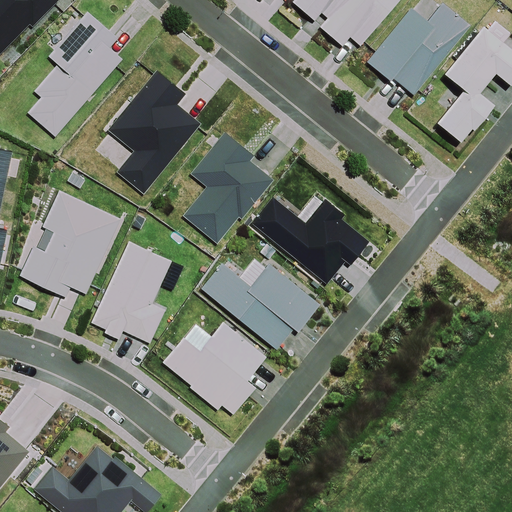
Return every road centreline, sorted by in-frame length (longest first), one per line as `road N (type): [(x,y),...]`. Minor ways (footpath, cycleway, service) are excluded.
road 1 (residential): [(223,477),(446,208)]
road 2 (residential): [(446,208),(187,0)]
road 3 (residential): [(0,346),(87,376),(223,477)]
